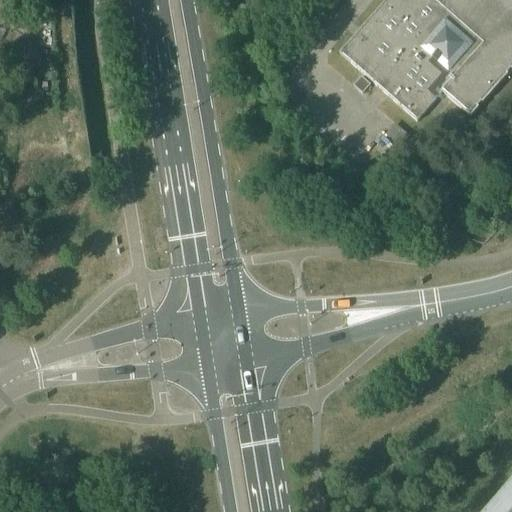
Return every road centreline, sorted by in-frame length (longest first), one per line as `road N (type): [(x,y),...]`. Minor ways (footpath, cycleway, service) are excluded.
road 1 (secondary): [(145,0),(199,321)]
road 2 (secondary): [(238,314),(185,0)]
road 3 (unclassified): [(199,321),(35,361),(9,383)]
road 4 (unclassified): [(9,383),(206,366)]
road 5 (tertiary): [(430,305),(238,314)]
road 6 (tertiary): [(246,360),(430,305)]
road 7 (unknown): [(359,0),(313,70),(319,87),(372,136)]
road 8 (secondary): [(270,511),(246,360)]
road 9 (secondary): [(206,366),(230,511)]
